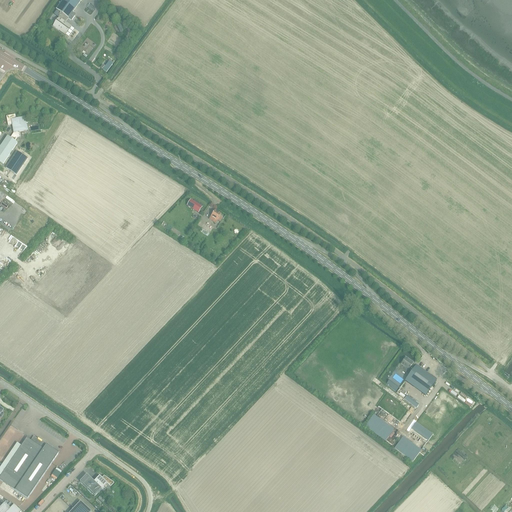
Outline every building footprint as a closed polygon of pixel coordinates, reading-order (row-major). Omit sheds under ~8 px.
[(59,18),(53,26),(58,30),(59,29),(66,34),(72,27),(63,20),(66,17),(71,21),(75,16),(72,13),(81,0),(62,0),(56,9),(57,10),(54,14),(59,18)] [(103,65),(101,68),(106,72),(113,64),(109,62),(105,67),(103,65)] [(7,136),(0,146),(0,162),(3,164),(17,143),(15,141),(18,137),(20,136),(19,132),(23,131),(26,128),(25,123),(24,118),(16,119),(15,115),(6,117),(8,125),(12,125),(14,133),(10,138),(7,136)] [(13,167),(19,154),(15,152),(9,165),(13,167)] [(190,200),(187,206),(198,213),(202,207),(190,200)] [(209,219),(213,222),(216,224),(218,221),(217,220),(221,215),(215,211),(209,219)] [(210,234),(216,226),(207,220),(201,228),(210,234)] [(436,381),(405,358),(401,364),(403,366),(401,368),(403,369),(402,370),(406,372),(407,371),(411,373),(405,381),(425,396),(436,381)] [(58,454),(46,445),(33,437),(31,441),(27,438),(0,476),(0,480),(27,499),(58,454)] [(94,482),(87,475),(80,482),(94,496),(101,489),(104,492),(106,490),(103,487),(107,484),(110,487),(114,483),(104,476),(102,478),(99,476),(94,482)] [(91,511),(80,502),(70,511),(91,511)]
